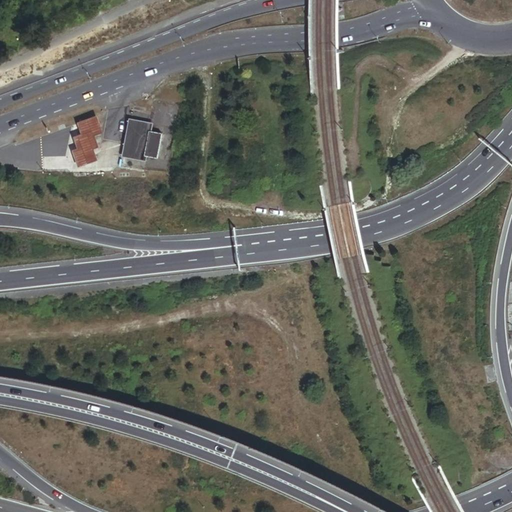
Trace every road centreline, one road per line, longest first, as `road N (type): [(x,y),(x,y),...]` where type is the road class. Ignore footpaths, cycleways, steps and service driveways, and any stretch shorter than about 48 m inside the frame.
road 1 (secondary): [(0,125),(212,50),(339,35),(431,7)]
road 2 (primary): [(354,511),(159,430),(0,393)]
road 3 (trunk): [(511,139),(460,188),(389,224),(238,250)]
road 4 (secondary): [(285,0),(0,100)]
road 5 (trunk): [(238,250),(116,242),(0,219)]
road 6 (trunk): [(238,250),(0,281)]
road 7 (track): [(351,167),(363,66),(383,62),(421,78),(469,35)]
road 8 (trunk): [(511,225),(499,309),(511,395)]
